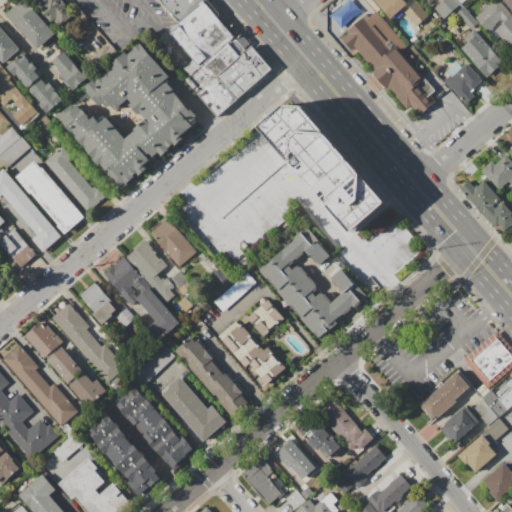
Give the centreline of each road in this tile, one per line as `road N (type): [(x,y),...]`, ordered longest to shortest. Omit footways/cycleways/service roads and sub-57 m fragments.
road 1 (residential): [(316,53),(0,327)]
road 2 (primary): [(238,0),(407,195)]
road 3 (primary): [(426,179),(270,0)]
road 4 (residential): [(339,365),(169,511)]
road 5 (residential): [(339,365),(467,511)]
road 6 (residential): [(461,256),(339,365)]
road 7 (residential): [(407,195),(511,103)]
